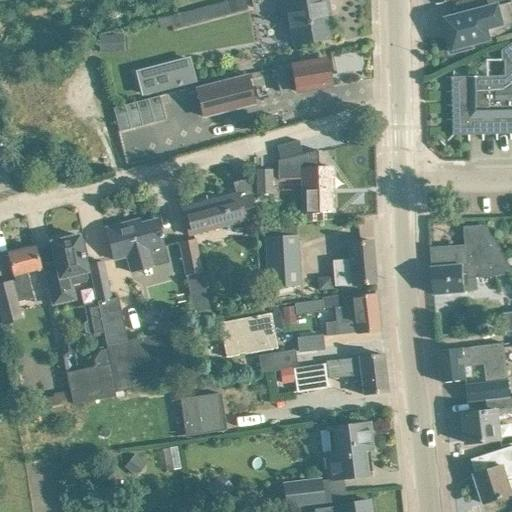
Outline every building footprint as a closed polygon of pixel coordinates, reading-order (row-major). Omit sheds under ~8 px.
[(171,24),(173,30),(247,10),(244,0),(227,0),(168,15),(169,16),(157,19),(160,28),(171,24)] [(292,42),(292,44),(328,37),(323,4),(327,4),(326,0),(279,0),(282,17),(288,16),(292,42)] [(474,15),(466,17),(465,15),(447,20),(451,35),(448,36),(452,53),(473,48),(472,44),(489,39),(489,38),(498,35),(511,27),(511,3),(511,0),(466,0),(456,3),(456,4),(470,1),(474,15)] [(115,35),(98,36),(99,52),(116,51),(115,35)] [(511,42),(502,50),(502,60),(505,60),(505,75),(453,76),(454,77),(452,77),(453,135),(454,135),(511,134),(511,42)] [(134,70),(141,95),(196,81),(189,56),(134,70)] [(279,91),(295,89),(295,91),(330,86),(325,60),(291,66),(291,67),(276,70),(279,91)] [(253,103),(248,84),(246,76),(196,89),(203,116),(253,103)] [(159,96),(113,108),(119,131),(165,119),(159,96)] [(273,114),(260,118),(263,129),(276,125),(273,114)] [(317,136),(285,142),(288,154),(320,147),(317,136)] [(319,220),(318,212),(333,212),(333,193),(330,194),(330,168),(332,168),(332,167),(318,168),(317,150),(277,160),(277,179),(301,179),(301,184),(302,213),(305,213),(305,221),(319,220)] [(255,194),(257,194),(271,193),(271,169),(255,170),(255,181),(254,181),(254,183),(255,183),(255,194)] [(232,183),(236,194),(182,208),(187,227),(189,236),(243,221),(243,223),(256,219),(251,203),(254,202),(250,190),(251,190),(248,179),(232,183)] [(132,221),(105,228),(110,247),(113,260),(125,257),(129,273),(152,266),(148,251),(154,249),(164,247),(161,237),(162,237),(161,233),(160,233),(156,219),(140,223),(133,225),(132,221)] [(511,275),(511,272),(486,224),(464,226),(465,244),(450,245),(452,267),(441,268),(431,268),(433,294),(478,290),(477,278),(511,275)] [(56,267),(44,269),(52,304),(74,299),(71,285),(85,282),(87,278),(86,272),(87,272),(78,236),(50,242),(56,267)] [(300,285),(297,236),(264,238),(267,286),(271,285),(272,287),(300,285)] [(193,321),(211,317),(195,240),(179,243),(193,311),(191,311),(193,321)] [(333,260),(333,266),(335,286),(375,283),(371,241),(349,243),(350,258),(333,260)] [(24,318),(18,300),(33,296),(27,272),(40,269),(34,247),(7,254),(15,280),(0,284),(0,316),(2,324),(24,318)] [(96,301),(100,320),(106,346),(105,346),(113,391),(175,379),(173,348),(183,347),(180,323),(193,321),(191,311),(167,316),(170,332),(155,334),(154,326),(144,328),(146,336),(127,340),(118,296),(110,298),(103,261),(89,264),(96,301)] [(341,298),(342,306),(334,306),(335,321),(325,322),(326,336),(380,330),(376,295),(341,298)] [(294,303),(295,314),(323,311),(321,299),(294,303)] [(96,301),(83,304),(87,321),(83,323),(85,332),(89,333),(90,338),(103,335),(100,320),(96,301)] [(293,307),(281,308),(283,325),(296,323),(293,307)] [(220,323),(226,357),(276,349),(270,314),(220,323)] [(511,316),(500,318),(501,333),(511,331),(511,316)] [(322,334),(297,337),(298,351),(323,349),(322,334)] [(72,399),(113,391),(105,346),(98,347),(90,359),(92,366),(70,371),(67,356),(75,354),(72,337),(57,340),(61,357),(62,356),(70,390),(69,390),(71,400),(72,399)] [(504,343),(483,345),(486,364),(485,364),(487,382),(489,400),(511,397),(510,397),(506,363),(504,343)] [(486,364),(483,345),(439,351),(443,383),(466,380),(464,367),(485,364),(486,364)] [(294,349),(258,355),(261,371),(297,365),(294,349)] [(328,379),(360,375),(362,395),(387,392),(383,355),(326,361),(326,364),(294,369),(297,393),(329,387),(328,379)] [(71,400),(69,390),(61,391),(59,381),(50,383),(52,395),(40,398),(41,405),(71,400)] [(468,402),(486,400),(489,400),(487,382),(466,384),(468,402)] [(220,394),(180,399),(186,435),(225,430),(220,394)] [(511,397),(489,400),(486,400),(488,412),(463,415),(467,443),(501,439),(499,420),(511,418),(511,397)] [(369,475),(369,474),(366,474),(364,462),(368,462),(366,450),(372,449),(368,423),(326,428),(329,453),(326,454),(329,480),(369,475)] [(511,447),(480,458),(484,472),(474,475),(483,504),(511,494),(511,447)] [(320,477),(282,482),(285,508),(323,503),(320,477)] [(336,506),(312,510),(311,511),(314,511),(316,511),(315,511),(369,511),(368,501),(348,504),(337,506),(336,506)]
